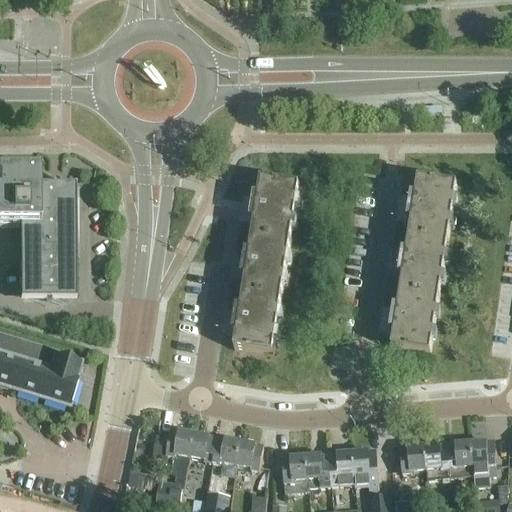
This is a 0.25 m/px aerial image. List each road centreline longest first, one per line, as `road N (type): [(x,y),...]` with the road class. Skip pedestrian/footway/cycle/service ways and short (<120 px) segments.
road 1 (secondary): [(448,75),(204,63)]
road 2 (secondary): [(205,99),(448,75)]
road 3 (residential): [(392,181),(364,421)]
road 4 (residential): [(230,217),(200,408)]
road 5 (tertiary): [(143,304),(157,267),(174,132)]
road 6 (tertiary): [(139,134),(143,304)]
road 7 (residential): [(200,408),(286,422),(364,421)]
road 8 (residential): [(364,421),(511,407)]
road 9 (tertiary): [(101,511),(127,391)]
